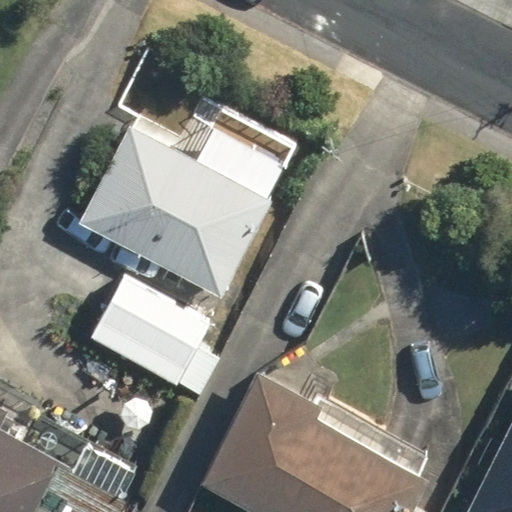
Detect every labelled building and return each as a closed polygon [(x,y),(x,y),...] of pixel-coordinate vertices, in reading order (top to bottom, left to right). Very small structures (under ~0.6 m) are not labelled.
[(90,211),(234,286),(288,183),(143,108),(90,211)] [(105,312),(193,359),(220,310),(132,262),(105,312)] [(423,511),(449,459),(329,402),(335,390),(270,360),(217,472),(289,506),(286,511),(423,511)] [(0,511),(114,511),(137,466),(12,401),(19,386),(0,376),(0,511)] [(511,511),(511,434),(478,503),(496,511),(511,511)]
